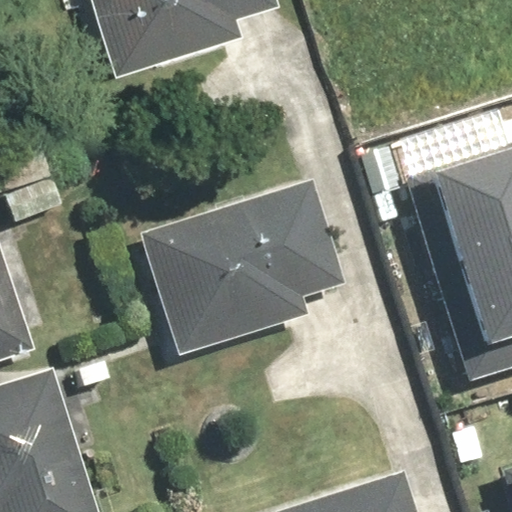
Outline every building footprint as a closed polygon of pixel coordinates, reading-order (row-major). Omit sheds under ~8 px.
[(264,0),(83,0),(107,75),(231,36),(226,18),(267,6),(264,0)] [(407,177),(460,372),(511,357),(511,192),(505,194),(494,153),(407,177)] [(301,188),(131,243),(169,362),(298,320),(292,301),(333,288),(301,188)] [(0,283),(0,365),(25,357),(0,283)] [(85,511),(43,378),(0,391),(0,511),(85,511)] [(511,511),(511,464),(496,469),(508,511),(511,511)] [(284,511),(403,511),(393,479),(284,511)]
